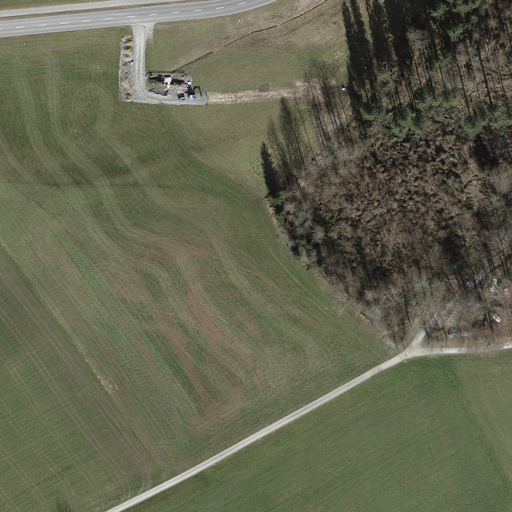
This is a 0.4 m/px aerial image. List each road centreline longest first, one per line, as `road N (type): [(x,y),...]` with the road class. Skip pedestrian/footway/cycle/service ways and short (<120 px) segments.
road 1 (track): [(118,511),(409,354)]
road 2 (tertiary): [(0,30),(254,0)]
road 3 (track): [(409,354),(511,247)]
